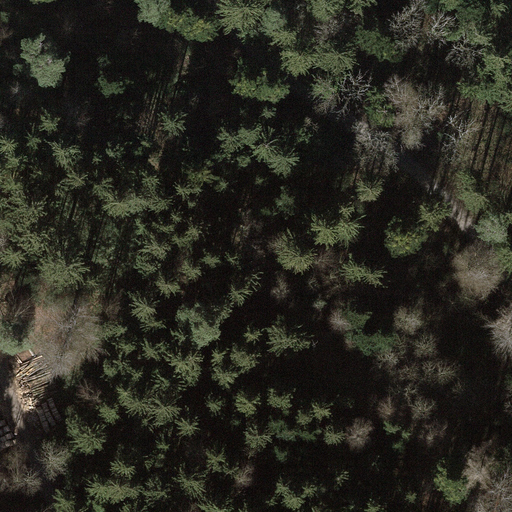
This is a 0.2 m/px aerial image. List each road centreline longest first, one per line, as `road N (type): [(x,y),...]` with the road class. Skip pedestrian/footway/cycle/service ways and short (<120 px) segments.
road 1 (track): [(511,286),(210,0)]
road 2 (track): [(0,352),(61,511)]
